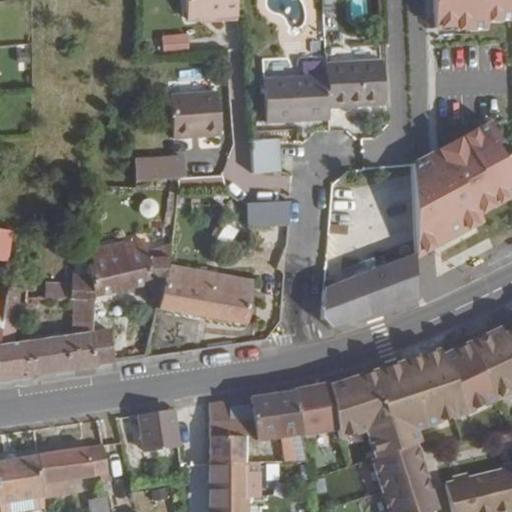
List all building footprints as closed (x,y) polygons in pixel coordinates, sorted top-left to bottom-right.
[(236,15),(234,0),(184,0),(186,19),(236,15)] [(511,19),(511,17),(511,0),(432,0),(433,4),(441,4),(442,26),(453,26),(453,29),(485,28),(485,20),(511,19)] [(442,26),(441,4),(433,4),(433,26),(442,26)] [(161,37),(163,53),(190,50),(188,34),(161,37)] [(206,51),(205,41),(190,43),(191,53),(206,51)] [(382,105),(380,62),(325,64),(325,77),(327,108),(382,105)] [(327,108),(325,77),(262,80),(265,122),(328,119),(327,108)] [(219,134),(216,93),(169,96),(172,138),(219,134)] [(511,192),(511,152),(502,157),(495,144),(500,142),(490,122),(437,149),(437,161),(428,166),(421,170),(411,175),(414,255),(427,248),(481,221),(477,213),(507,198),(505,191),(511,192)] [(278,171),(276,140),(250,142),(252,173),(278,171)] [(437,161),(437,149),(428,154),(428,166),(437,161)] [(183,178),(182,157),(135,160),(134,182),(183,178)] [(224,188),(220,175),(183,178),(184,192),(224,188)] [(287,224),(288,201),(245,204),(244,204),(245,226),(287,224)] [(226,246),(236,231),(225,223),(215,239),(226,246)] [(0,262),(7,263),(12,231),(0,229),(0,262)] [(508,240),(505,231),(504,231),(489,238),(488,238),(492,247),(492,248),(493,248),(498,246),(500,247),(502,247),(503,244),(508,241),(508,240)] [(158,303),(167,267),(169,258),(147,258),(146,251),(126,256),(122,242),(89,250),(92,265),(86,266),(88,276),(73,275),(71,300),(92,302),(93,297),(146,285),(147,291),(149,291),(149,302),(158,303)] [(416,297),(414,254),(323,289),(320,319),(336,327),(416,297)] [(244,325),(252,282),(167,267),(158,303),(157,308),(244,325)] [(0,343),(13,342),(20,289),(6,288),(0,326),(1,326),(0,338),(0,343)] [(91,330),(92,302),(71,300),(70,325),(74,326),(74,332),(91,330)] [(111,363),(106,329),(91,331),(95,365),(111,363)] [(0,378),(95,365),(91,331),(91,330),(74,332),(13,342),(0,343),(0,378)] [(511,336),(505,340),(502,334),(444,358),(441,349),(347,381),(292,391),(300,434),(335,428),(338,436),(365,427),(374,454),(376,453),(393,511),(418,511),(438,506),(419,440),(416,441),(413,431),(463,414),(511,393),(511,336)] [(300,434),(292,391),(249,398),(256,443),(280,438),(284,463),(306,462),(300,434)] [(181,447),(175,409),(134,415),(141,453),(181,447)] [(228,436),(228,422),(208,423),(209,437),(228,436)] [(244,463),(245,436),(228,436),(209,437),(209,464),(244,463)] [(102,445),(37,455),(42,485),(67,482),(81,480),(98,477),(107,475),(102,445)] [(44,498),(42,485),(37,455),(0,461),(0,511),(23,507),(23,502),(44,498)] [(243,511),(244,507),(244,497),(250,497),(250,487),(244,486),(244,474),(244,463),(209,464),(209,511),(243,511)] [(511,511),(511,471),(447,488),(453,511),(511,511)] [(259,497),(259,474),(244,474),(244,486),(250,487),(250,497),(259,497)] [(68,486),(67,482),(42,485),(44,498),(44,500),(69,496),(68,486)] [(107,511),(105,499),(88,501),(90,511),(107,511)]
